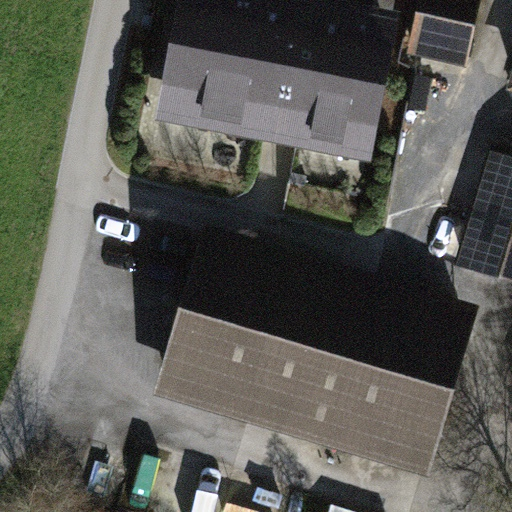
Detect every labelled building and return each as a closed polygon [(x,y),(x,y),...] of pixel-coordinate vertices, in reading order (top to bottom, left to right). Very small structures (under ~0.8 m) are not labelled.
[(385,24),(259,0),(191,0),(170,110),(361,147),(385,24)] [(393,11),(395,0),(373,0),(373,7),(393,11)] [(479,0),(422,0),(413,43),(467,55),(479,0)] [(511,162),(497,158),(465,263),(511,277),(511,162)] [(465,324),(206,248),(167,377),(427,453),(465,324)] [(378,511),(335,498),(329,511),(378,511)]
